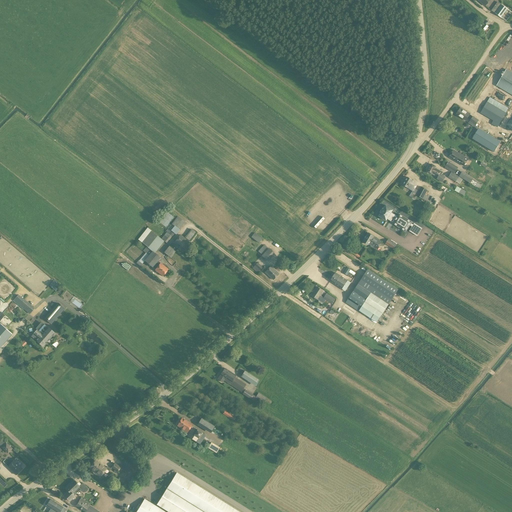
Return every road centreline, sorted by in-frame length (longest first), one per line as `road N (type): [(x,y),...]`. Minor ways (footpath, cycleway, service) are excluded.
road 1 (unclassified): [(416,141),(221,345),(49,475)]
road 2 (unknown): [(65,464),(116,499),(137,495),(164,459),(117,427)]
road 3 (unclassified): [(416,141),(414,0)]
road 4 (unclassified): [(416,141),(498,30)]
